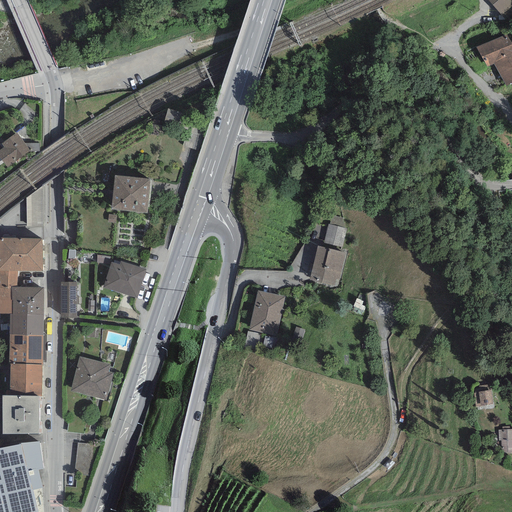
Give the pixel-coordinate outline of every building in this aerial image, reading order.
[(511,0),(489,0),(504,16),(511,8),(511,0)] [(511,43),(506,34),(476,48),(487,65),(493,63),(504,83),(511,78),(511,43)] [(4,144),(7,149),(0,153),(0,155),(9,170),(34,154),(21,134),(4,144)] [(154,181),(119,179),(116,212),(152,214),(154,181)] [(44,186),(26,198),(26,226),(44,226),(44,186)] [(330,214),(323,242),(339,246),(344,227),(340,226),(342,217),(330,214)] [(42,238),(0,237),(0,271),(17,271),(42,271),(42,238)] [(343,252),(318,246),(309,280),(334,287),(343,252)] [(146,267),(121,260),(120,264),(112,261),(105,286),(138,295),(146,267)] [(17,271),(0,271),(0,313),(10,314),(12,314),(12,301),(11,300),(11,287),(17,287),(17,271)] [(79,279),(64,279),(63,315),(79,315),(79,279)] [(17,287),(11,287),(11,300),(12,301),(12,314),(43,315),(44,288),(17,287)] [(284,298),(258,292),(249,330),(275,336),(284,298)] [(10,314),(9,335),(43,335),(43,315),(12,314),(10,314)] [(43,335),(9,335),(9,364),(42,365),(43,335)] [(110,365),(79,356),(70,391),(106,401),(113,373),(108,372),(110,365)] [(42,365),(9,364),(9,395),(39,396),(39,397),(42,397),(42,365)] [(491,387),(473,388),(474,405),(492,404),(491,387)] [(9,395),(2,396),(2,434),(39,434),(39,397),(39,396),(9,395)] [(511,426),(496,427),(496,439),(502,439),(502,451),(511,451),(511,426)] [(21,444),(32,491),(42,488),(38,470),(43,469),(39,442),(20,443),(21,444)] [(91,476),(94,444),(77,443),(75,469),(78,469),(77,474),(91,476)] [(0,511),(37,511),(32,491),(21,444),(0,447),(0,511)]
